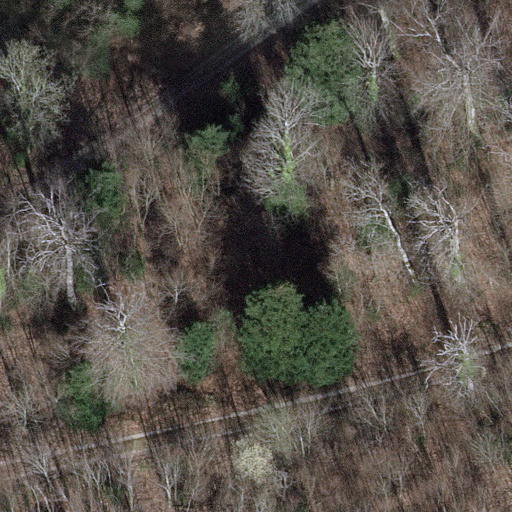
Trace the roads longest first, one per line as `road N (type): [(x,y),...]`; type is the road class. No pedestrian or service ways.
road 1 (track): [(0,455),(511,345)]
road 2 (track): [(291,0),(0,212)]
